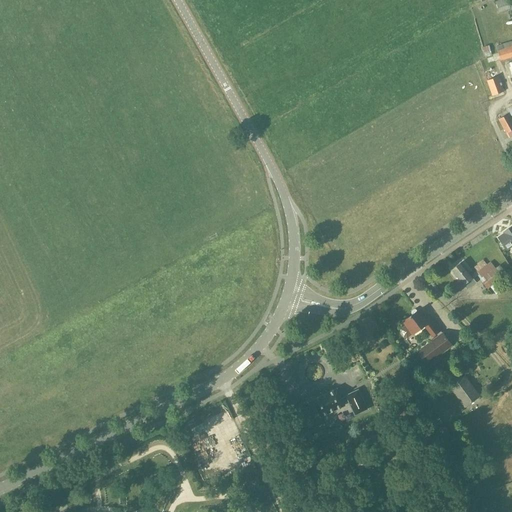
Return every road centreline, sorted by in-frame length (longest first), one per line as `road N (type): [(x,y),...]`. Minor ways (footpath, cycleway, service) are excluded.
road 1 (tertiary): [(0,490),(226,379),(273,329),(287,295)]
road 2 (tertiary): [(287,295),(293,258),(280,186),(178,0)]
road 3 (tertiary): [(287,295),(351,306),(511,198)]
road 4 (track): [(220,381),(283,511)]
